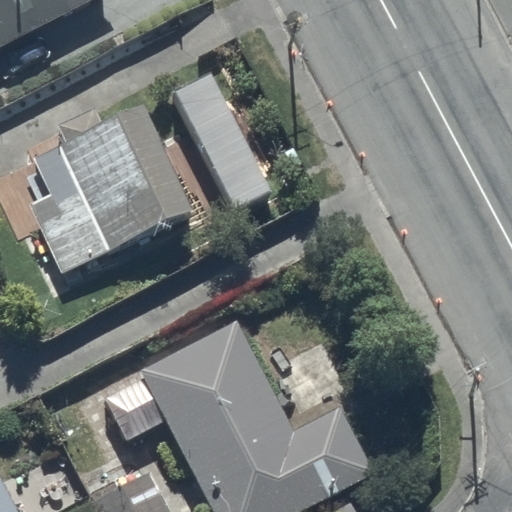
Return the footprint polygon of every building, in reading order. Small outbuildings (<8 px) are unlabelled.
[(0,0),(0,45),(87,0),(0,0)] [(191,220),(142,111),(96,132),(91,119),(57,134),(65,151),(32,166),(49,205),(25,215),(55,281),(191,220)] [(230,321),(137,370),(140,377),(99,399),(122,443),(162,422),(209,511),(296,511),(372,473),(336,404),(287,430),(230,321)] [(167,511),(146,472),(71,511),(167,511)] [(0,511),(17,511),(0,477),(0,511)]
